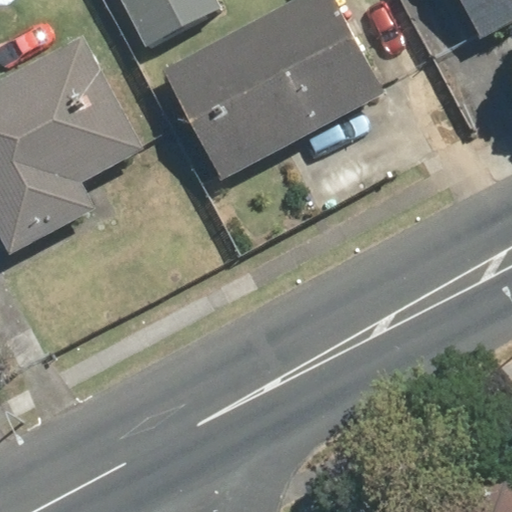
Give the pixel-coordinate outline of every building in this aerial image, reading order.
[(0,0),(0,66),(67,21),(52,0),(0,0)] [(226,0),(134,0),(158,47),(232,9),(226,0)] [(327,0),(184,80),(243,185),(395,100),(339,0),(327,0)] [(511,0),(481,0),(506,42),(511,38),(511,0)] [(100,182),(161,149),(98,32),(0,85),(0,202),(29,256),(115,210),(100,182)] [(511,511),(511,473),(430,511),(511,511)]
